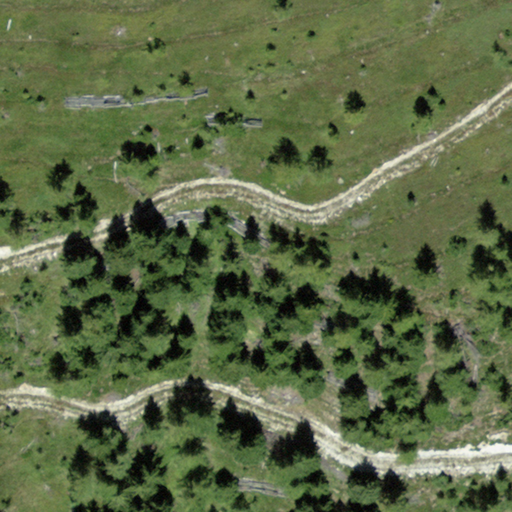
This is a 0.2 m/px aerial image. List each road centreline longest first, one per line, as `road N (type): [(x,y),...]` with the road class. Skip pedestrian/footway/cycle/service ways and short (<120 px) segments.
road 1 (track): [(0,254),(195,172),(333,189),(511,84)]
road 2 (track): [(511,443),(386,448),(267,404),(108,402),(39,384),(0,388)]
